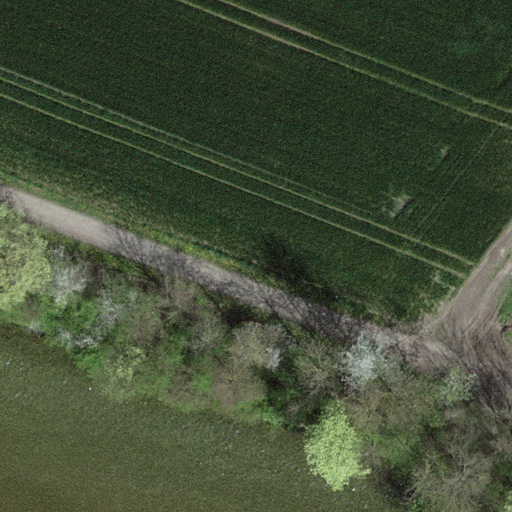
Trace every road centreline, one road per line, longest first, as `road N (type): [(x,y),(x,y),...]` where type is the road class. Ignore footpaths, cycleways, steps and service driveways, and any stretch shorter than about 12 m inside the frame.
road 1 (track): [(0,210),(511,418)]
road 2 (track): [(511,250),(414,377)]
